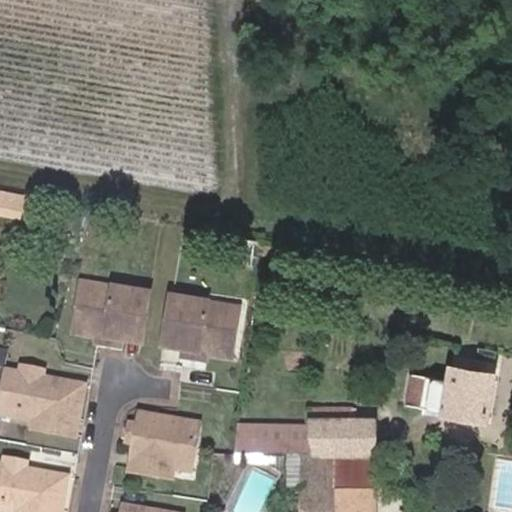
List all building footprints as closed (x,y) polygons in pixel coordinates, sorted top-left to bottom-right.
[(0,201),(20,205),(24,186),(0,181),(0,201)] [(0,207),(18,211),(20,205),(0,201),(0,207)] [(81,333),(89,286),(82,285),(74,332),(81,333)] [(150,296),(89,286),(81,333),(100,336),(125,340),(127,333),(143,335),(150,296)] [(226,358),(234,310),(174,300),(167,340),(184,342),(182,350),(207,354),(226,358)] [(242,310),(234,310),(226,358),(234,360),(242,310)] [(142,343),(143,335),(127,333),(125,340),(142,343)] [(123,349),(125,340),(100,336),(99,344),(123,349)] [(184,342),(167,340),(166,347),(182,350),(184,342)] [(206,363),(207,354),(182,350),(180,358),(206,363)] [(405,405),(485,420),(492,377),(448,369),(446,381),(410,376),(405,405)] [(20,377),(39,380),(41,374),(21,371),(20,377)] [(81,388),(39,380),(20,377),(6,374),(0,406),(0,409),(34,416),(33,422),(32,428),(73,436),(75,420),(81,388)] [(0,416),(33,422),(34,416),(0,409),(0,416)] [(313,437),(235,437),(232,460),(301,460),(371,460),(370,428),(337,427),(336,411),(313,412),(313,437)] [(172,465),(189,468),(196,427),(139,416),(136,430),(135,436),(142,437),(140,445),(138,456),(131,456),(129,470),(129,472),(169,479),(170,471),(172,465)] [(135,436),(136,430),(127,429),(125,442),(140,445),(142,437),(135,436)] [(301,460),(301,493),(334,493),(334,511),(371,511),(371,460),(301,460)] [(4,469),(24,472),(25,467),(5,464),(4,469)] [(188,474),(189,468),(172,465),(170,471),(188,474)] [(65,480),(24,472),(4,469),(0,468),(0,506),(16,509),(15,511),(59,511),(65,480)] [(334,511),(334,493),(301,493),(300,511),(334,511)]
